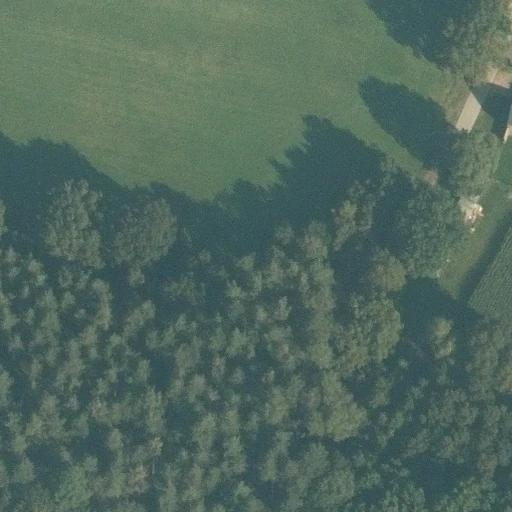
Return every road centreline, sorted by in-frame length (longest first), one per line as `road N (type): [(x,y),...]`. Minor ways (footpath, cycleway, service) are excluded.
road 1 (track): [(344,277),(222,279),(139,298),(47,291),(0,272)]
road 2 (track): [(344,277),(333,314),(348,373),(315,511)]
road 3 (track): [(511,404),(431,364),(387,330),(344,277)]
road 4 (track): [(457,141),(401,220),(344,277)]
road 5 (unclassified): [(511,17),(457,141)]
